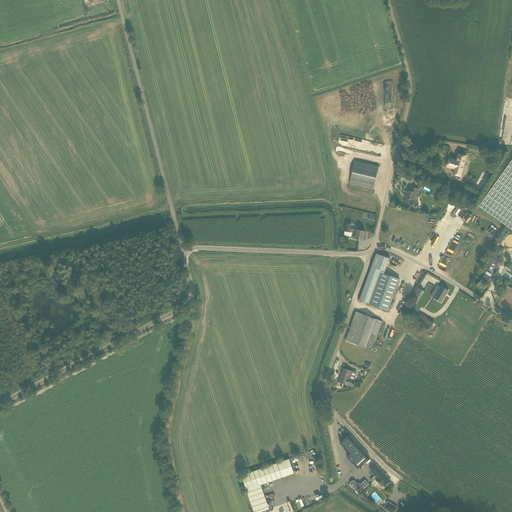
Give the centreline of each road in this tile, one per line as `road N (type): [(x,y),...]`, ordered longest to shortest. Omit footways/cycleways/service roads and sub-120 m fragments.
road 1 (unclassified): [(0,404),(186,305),(193,297),(183,252)]
road 2 (unclassified): [(403,479),(373,456),(327,396),(372,250)]
road 3 (unclassified): [(183,252),(117,0)]
road 4 (unclassified): [(372,250),(410,85),(388,0)]
road 5 (track): [(182,511),(167,427),(193,297)]
road 6 (unclassified): [(372,250),(183,252)]
road 7 (unclassified): [(511,321),(392,249),(372,250)]
